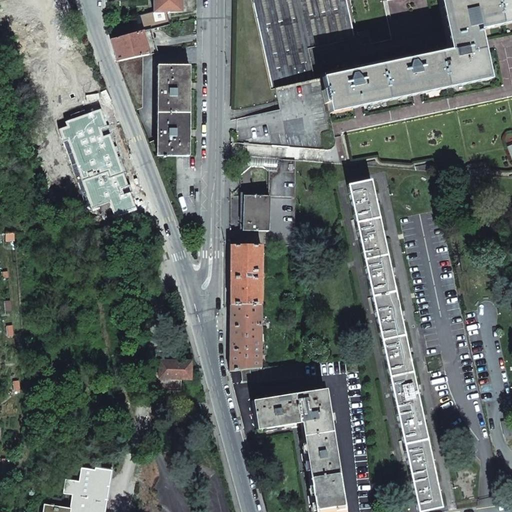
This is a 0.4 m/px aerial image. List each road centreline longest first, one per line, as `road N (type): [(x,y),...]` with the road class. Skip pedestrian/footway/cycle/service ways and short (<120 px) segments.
road 1 (residential): [(208,351),(86,0)]
road 2 (residential): [(208,351),(214,0)]
road 3 (unknown): [(127,480),(164,282),(179,257)]
road 4 (residential): [(251,511),(208,351)]
